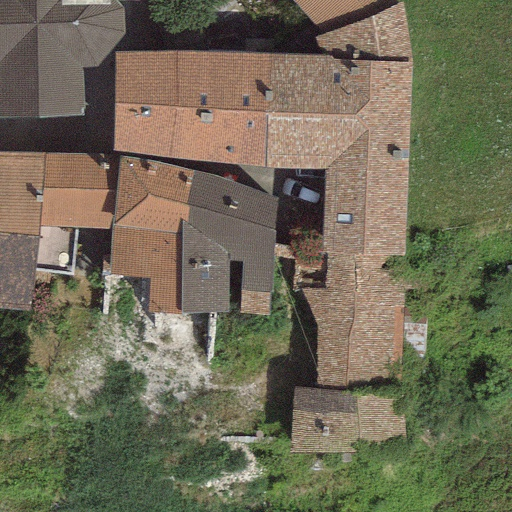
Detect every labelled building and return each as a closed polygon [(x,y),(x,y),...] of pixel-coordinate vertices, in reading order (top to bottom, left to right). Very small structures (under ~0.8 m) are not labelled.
[(0,0),(0,119),(81,116),(80,68),(96,67),(123,34),(122,10),(109,0),(0,0)] [(391,0),(289,0),(323,35),(395,4),(391,0)] [(401,2),(395,4),(323,35),(313,39),(315,58),(267,56),(263,167),(322,168),(319,253),(326,254),(402,256),(409,64),(401,2)] [(267,56),(113,53),(112,151),(263,167),(267,56)] [(35,227),(42,152),(0,152),(0,308),(27,311),(31,270),(35,227)] [(116,155),(42,152),(35,227),(31,270),(70,275),(74,228),(109,229),(116,155)] [(216,178),(116,155),(109,229),(107,275),(148,279),(145,314),(178,315),(225,313),(226,261),(239,262),(238,313),(266,315),(266,292),(271,293),(275,198),(216,178)] [(400,391),(402,256),(326,254),(325,290),(298,287),(316,327),(312,391),(400,391)] [(312,391),(291,389),(287,454),(402,451),(400,391),(312,391)]
